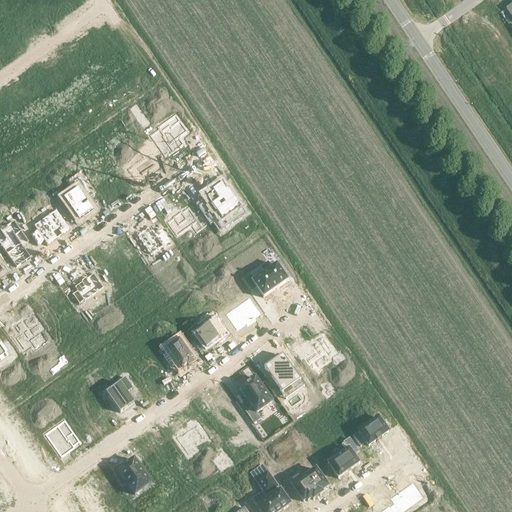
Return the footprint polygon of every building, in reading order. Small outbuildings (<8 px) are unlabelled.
[(48,0),(38,0),(27,8),(31,15),(28,18),(34,26),(38,24),(40,27),(48,21),(47,20),(57,12),(48,0)] [(477,47),(468,53),(493,88),(502,82),(501,81),(507,77),(499,66),(500,65),(492,54),(491,54),(484,44),(478,48),(477,47)] [(70,61),(61,68),(70,81),(78,75),(81,80),(88,76),(84,71),(91,66),(91,65),(96,62),(89,52),(84,55),(82,53),(73,59),(70,61)] [(511,83),(497,94),(510,112),(511,110),(511,83)] [(0,117),(14,137),(22,131),(26,138),(43,126),(30,108),(25,111),(17,99),(16,98),(16,99),(10,103),(8,104),(5,107),(4,107),(3,108),(0,110),(0,117)] [(143,116),(137,120),(142,127),(147,123),(145,120),(143,116)] [(158,127),(149,134),(164,155),(182,142),(183,144),(184,143),(178,135),(186,129),(178,118),(169,124),(168,122),(160,128),(157,124),(156,125),(158,127)] [(152,154),(130,169),(139,182),(162,166),(155,157),(160,153),(150,139),(145,143),(152,154)] [(107,172),(98,179),(103,187),(99,189),(106,198),(109,195),(111,198),(119,192),(118,190),(125,184),(110,162),(103,167),(107,172)] [(77,189),(63,199),(68,207),(66,208),(72,216),(74,215),(79,222),(94,212),(84,197),(90,193),(80,178),(73,183),(77,189)] [(213,194),(206,199),(214,209),(206,214),(211,221),(213,219),(222,231),(233,224),(227,216),(238,208),(237,206),(238,205),(228,191),(226,192),(221,185),(212,192),(213,194)] [(174,218),(167,223),(177,236),(191,225),(197,233),(208,225),(200,214),(196,218),(189,208),(182,212),(180,213),(179,213),(176,216),(176,215),(175,216),(173,217),(174,218)] [(36,231),(30,236),(37,247),(44,242),(47,246),(46,246),(47,247),(48,246),(54,241),(54,242),(55,241),(62,236),(63,235),(69,231),(70,230),(70,229),(69,230),(56,211),(33,227),(36,231)] [(0,231),(6,240),(0,243),(0,245),(16,269),(21,266),(27,261),(31,258),(23,246),(29,242),(14,221),(0,230),(0,231)] [(150,227),(137,236),(151,256),(164,247),(163,247),(171,241),(162,228),(154,234),(150,227)] [(105,259),(104,260),(117,278),(114,280),(119,288),(123,286),(125,289),(136,281),(142,289),(152,281),(130,249),(123,255),(120,251),(113,256),(112,254),(111,255),(110,255),(106,258),(105,259)] [(250,276),(243,280),(251,292),(256,288),(263,298),(262,298),(263,298),(264,298),(287,282),(288,281),(287,280),(277,266),(276,265),(276,266),(272,269),(268,263),(260,268),(264,274),(254,281),(250,276)] [(77,292),(72,295),(79,305),(84,302),(84,303),(104,289),(94,275),(94,274),(93,275),(87,279),(86,278),(85,278),(86,279),(81,282),(80,282),(80,283),(75,287),(74,288),(74,289),(77,292)] [(47,300),(36,307),(49,325),(64,315),(67,320),(74,315),(77,318),(83,314),(72,297),(66,301),(60,293),(54,297),(53,298),(52,298),(53,298),(49,301),(49,300),(49,301),(48,301),(47,300)] [(247,296),(224,313),(235,329),(244,323),(245,325),(254,319),(253,317),(259,313),(247,296)] [(23,319),(13,326),(19,334),(14,338),(23,352),(31,346),(32,347),(34,350),(45,342),(39,332),(44,329),(34,314),(29,317),(28,316),(23,319)] [(205,329),(196,336),(206,351),(217,343),(218,345),(224,340),(223,338),(226,337),(212,317),(202,324),(205,329)] [(314,352),(304,359),(308,366),(312,363),(318,370),(332,361),(330,358),(337,353),(329,342),(330,341),(329,340),(328,340),(324,334),(315,340),(314,339),(311,341),(312,342),(309,344),(314,352)] [(0,359),(0,361),(9,355),(6,352),(8,350),(0,339),(0,359)] [(179,340),(166,349),(172,357),(168,360),(173,367),(177,364),(181,371),(187,367),(187,369),(195,363),(179,340)] [(277,360),(264,369),(283,396),(301,383),(292,370),(295,368),(287,356),(278,362),(277,360)] [(135,374),(130,377),(140,393),(145,390),(149,395),(150,395),(157,390),(158,390),(158,389),(161,387),(162,387),(168,382),(169,382),(157,365),(157,366),(139,378),(135,374)] [(52,368),(40,376),(44,382),(56,373),(52,368)] [(119,384),(106,393),(120,414),(134,404),(127,393),(133,389),(125,378),(118,382),(119,384)] [(255,378),(239,390),(252,408),(245,413),(254,424),(261,419),(257,414),(272,403),(255,378)] [(205,411),(204,411),(205,412),(215,425),(214,425),(215,426),(216,426),(234,413),(237,418),(242,414),(235,404),(231,407),(225,398),(224,397),(224,398),(217,403),(216,403),(213,405),(212,406),(205,411)] [(87,414),(79,419),(81,423),(89,435),(109,421),(100,409),(89,417),(87,414)] [(359,433),(353,437),(360,447),(366,443),(368,447),(376,441),(377,442),(381,439),(381,438),(388,433),(378,418),(358,432),(359,433)] [(65,421),(45,435),(61,457),(81,444),(65,421)] [(175,430),(174,431),(193,457),(195,455),(195,454),(197,453),(199,451),(196,447),(207,439),(206,436),(207,435),(198,423),(197,422),(193,425),(191,421),(187,424),(186,422),(185,423),(186,424),(176,431),(175,430)] [(328,464),(327,464),(328,465),(337,478),(338,479),(339,479),(339,478),(346,473),(351,470),(358,465),(359,465),(359,464),(359,463),(354,456),(358,452),(349,439),(344,443),(348,450),(328,464)] [(164,442),(151,451),(166,473),(184,461),(176,449),(171,452),(164,442)] [(134,460),(118,471),(135,496),(151,485),(134,460)] [(299,475),(289,482),(303,502),(306,500),(308,502),(312,499),(313,501),(322,494),(321,493),(328,487),(316,470),(302,479),(299,475)] [(263,493),(252,501),(256,507),(257,508),(259,511),(280,511),(281,511),(280,511),(281,511),(282,511),(289,506),(290,506),(291,505),(290,504),(281,491),(280,490),(279,491),(277,488),(278,487),(267,473),(255,481),(263,493)] [(389,506),(380,511),(402,511),(422,498),(422,499),(423,498),(422,497),(413,484),(412,483),(412,484),(390,499),(389,499),(390,500),(393,504),(389,507),(389,506)]
